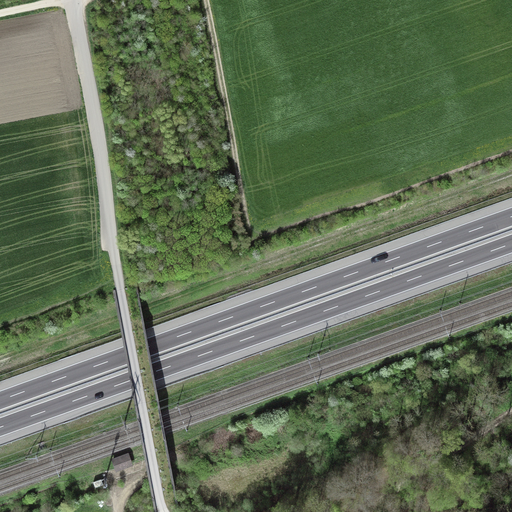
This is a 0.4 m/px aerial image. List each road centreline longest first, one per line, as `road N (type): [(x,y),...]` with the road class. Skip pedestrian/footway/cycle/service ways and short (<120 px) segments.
road 1 (motorway): [(511,216),(0,401)]
road 2 (motorway): [(0,427),(511,243)]
road 3 (track): [(74,1),(162,511)]
road 4 (track): [(200,0),(251,243)]
road 5 (track): [(363,511),(511,415)]
